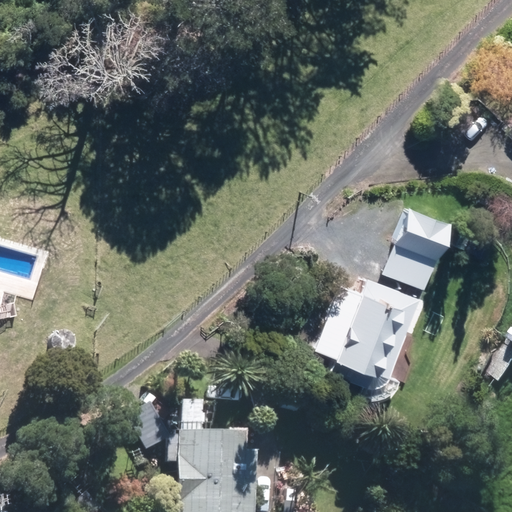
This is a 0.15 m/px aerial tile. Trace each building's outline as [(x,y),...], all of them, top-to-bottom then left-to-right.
[(490,208),(495,194),(480,188),(475,202),(490,208)] [(408,207),(381,274),(423,291),(450,224),(408,207)] [(386,384),(418,301),(366,281),(329,373),(368,389),(372,378),(386,384)] [(511,368),(511,326),(511,325),(468,390),(488,403),(511,368)] [(199,437),(200,405),(181,404),(180,437),(178,437),(178,439),(168,439),(167,465),(177,466),(175,511),(251,511),(253,460),(241,460),(242,439),(199,437)] [(352,428),(346,434),(357,443),(362,437),(352,428)] [(369,442),(362,449),(372,458),(379,450),(369,442)] [(93,511),(97,509),(81,489),(65,504),(71,511),(93,511)]
